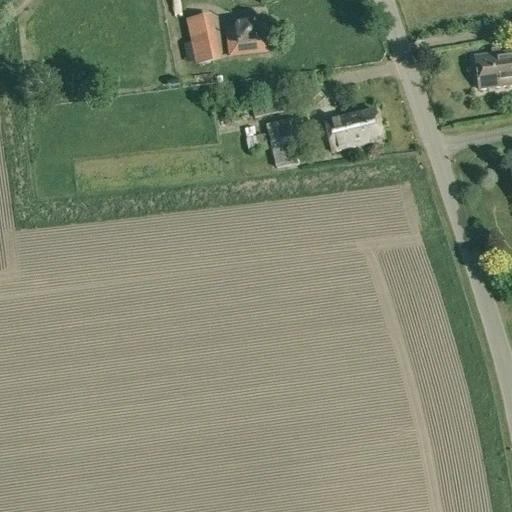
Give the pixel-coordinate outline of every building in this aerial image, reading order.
[(216,0),(220,15),(251,9),(249,0),(216,0)] [(187,24),(209,70),(228,61),(213,29),(223,24),(216,11),(187,24)] [(266,24),(226,29),(229,57),(270,52),(266,24)] [(511,86),(511,52),(491,56),(475,58),(480,91),(511,86)] [(254,118),(284,112),(282,99),(252,105),(254,118)] [(246,109),(240,110),(241,119),(248,118),(246,109)] [(374,111),(324,124),(332,155),(382,142),(374,111)] [(289,120),(289,121),(291,132),(309,127),(306,116),(289,120)] [(291,132),(289,121),(266,126),(276,170),(299,166),(291,132)] [(243,130),(248,153),(266,150),(263,134),(254,136),(253,128),(243,130)]
